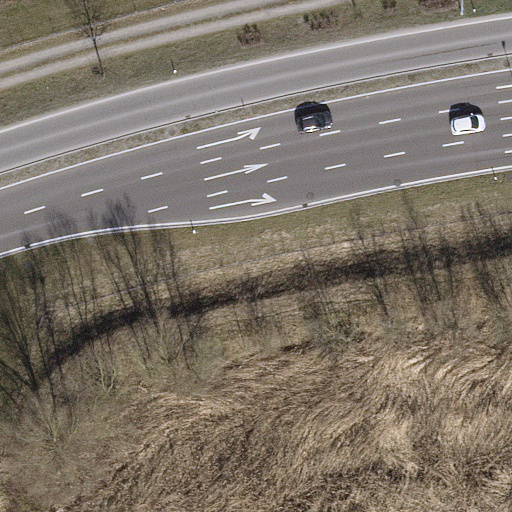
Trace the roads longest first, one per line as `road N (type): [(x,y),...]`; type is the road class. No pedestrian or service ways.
road 1 (secondary): [(0,240),(264,162),(511,122)]
road 2 (secondary): [(511,42),(390,59),(142,115),(0,158)]
road 3 (track): [(0,80),(120,43),(316,0)]
